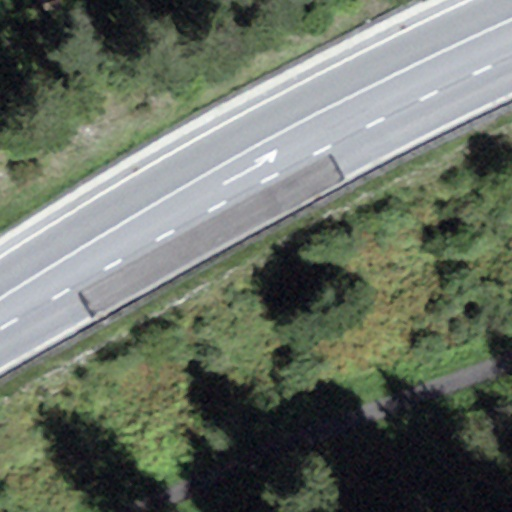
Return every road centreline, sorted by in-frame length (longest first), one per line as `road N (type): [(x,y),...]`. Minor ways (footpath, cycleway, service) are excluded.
road 1 (primary): [(511,33),(119,236),(0,312)]
road 2 (track): [(135,511),(369,404),(511,352)]
